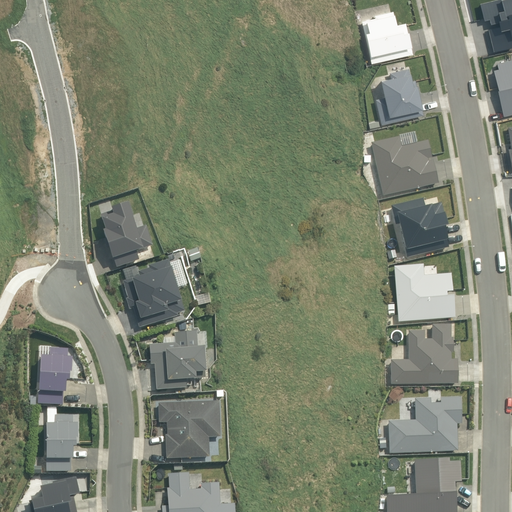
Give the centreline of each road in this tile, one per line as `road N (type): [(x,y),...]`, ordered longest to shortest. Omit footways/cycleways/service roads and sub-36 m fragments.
road 1 (residential): [(498,511),(489,287),(437,0)]
road 2 (residential): [(65,293),(112,366),(122,511)]
